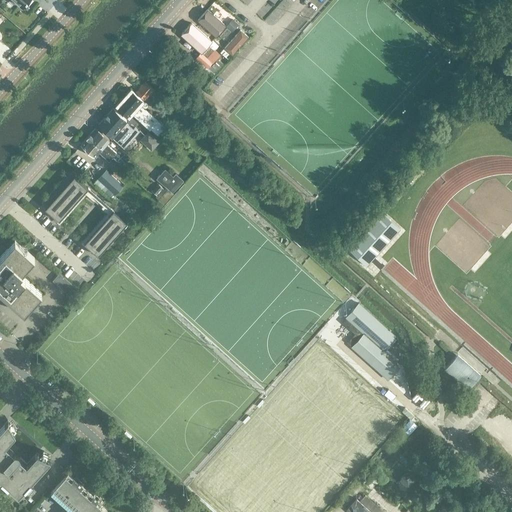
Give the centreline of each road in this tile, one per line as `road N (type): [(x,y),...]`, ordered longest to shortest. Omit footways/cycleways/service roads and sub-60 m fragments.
road 1 (tertiary): [(0,205),(182,0)]
road 2 (tertiary): [(170,503),(0,353)]
road 3 (tertiary): [(0,91),(83,0)]
